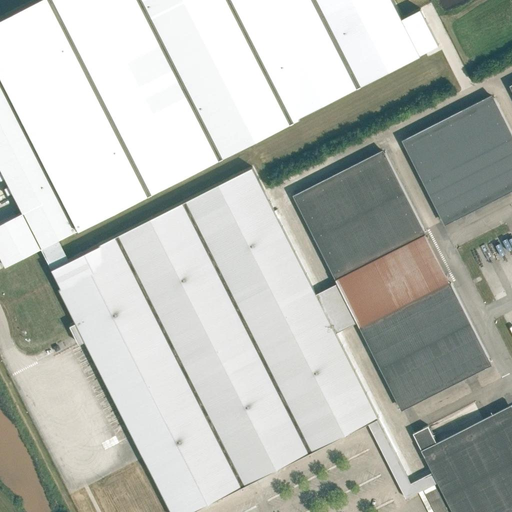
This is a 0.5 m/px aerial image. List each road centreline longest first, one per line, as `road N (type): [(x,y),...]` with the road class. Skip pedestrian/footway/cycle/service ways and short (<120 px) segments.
road 1 (unknown): [(481,316),(448,245),(511,206)]
road 2 (unknown): [(379,459),(347,442),(254,486)]
road 3 (unknown): [(269,511),(379,459)]
